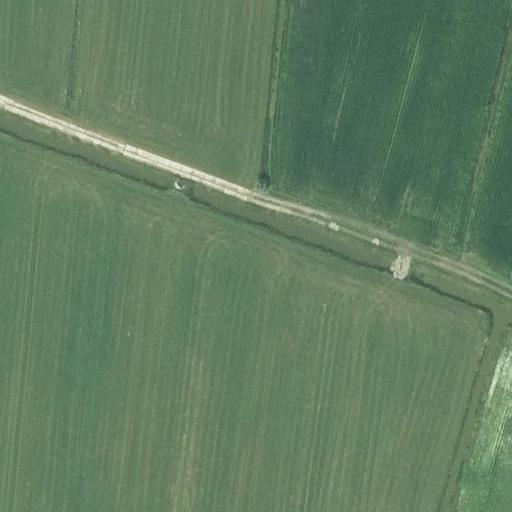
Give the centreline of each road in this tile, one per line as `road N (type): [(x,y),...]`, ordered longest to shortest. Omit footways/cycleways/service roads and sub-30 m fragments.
road 1 (track): [(511,292),(444,258),(189,172)]
road 2 (track): [(189,172),(0,98)]
